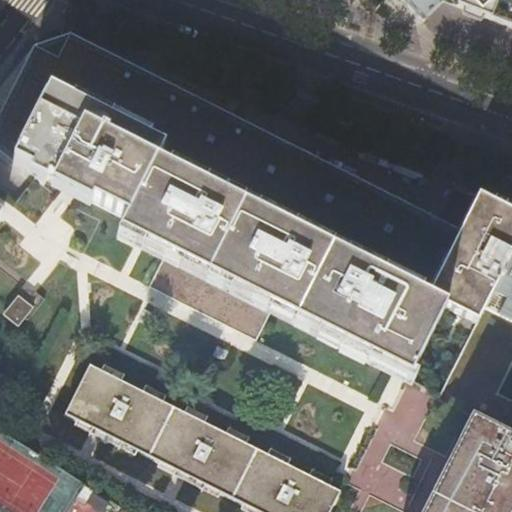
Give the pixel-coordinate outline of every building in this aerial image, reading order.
[(401,0),(422,21),(432,12),(442,2),(442,0),(441,0),(401,0)] [(511,0),(441,0),(442,0),(444,1),(445,0),(450,0),(455,6),(475,13),(511,27),(511,0)] [(186,267),(271,310),(409,379),(444,307),(477,323),(486,306),(511,254),(511,213),(503,209),(478,197),(461,232),(223,111),(228,102),(189,82),(184,92),(150,74),(88,43),(70,34),(34,45),(0,113),(0,151),(12,161),(126,219),(119,234),(166,257),(176,262),(186,267)] [(511,254),(486,306),(511,318),(511,254)] [(151,286),(171,296),(186,267),(176,262),(166,257),(151,286)] [(271,310),(186,267),(171,296),(256,340),(271,310)] [(15,295),(0,311),(0,319),(13,331),(32,310),(15,295)] [(511,318),(486,306),(477,323),(438,399),(471,416),(511,436),(511,318)] [(65,416),(256,511),(330,511),(340,493),(89,367),(65,416)] [(511,511),(511,436),(471,416),(423,511),(511,511)] [(0,432),(0,511),(122,511),(123,511),(0,432)]
